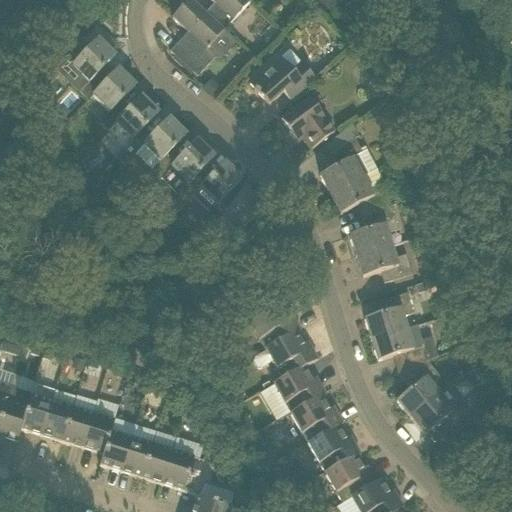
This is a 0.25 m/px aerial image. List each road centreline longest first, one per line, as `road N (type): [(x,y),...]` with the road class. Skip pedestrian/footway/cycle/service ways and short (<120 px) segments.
road 1 (residential): [(456,511),(382,433),(353,377),(312,243),(281,188),(143,59),(148,0)]
road 2 (residential): [(17,495),(43,480),(148,511)]
